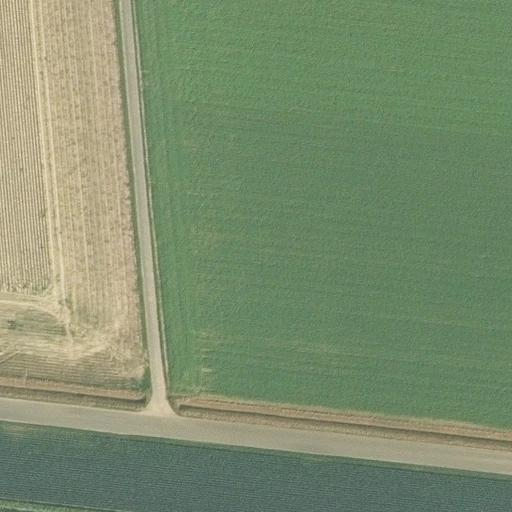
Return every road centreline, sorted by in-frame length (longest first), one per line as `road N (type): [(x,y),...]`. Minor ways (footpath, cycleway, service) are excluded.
road 1 (unclassified): [(511,465),(0,409)]
road 2 (track): [(126,0),(162,427)]
